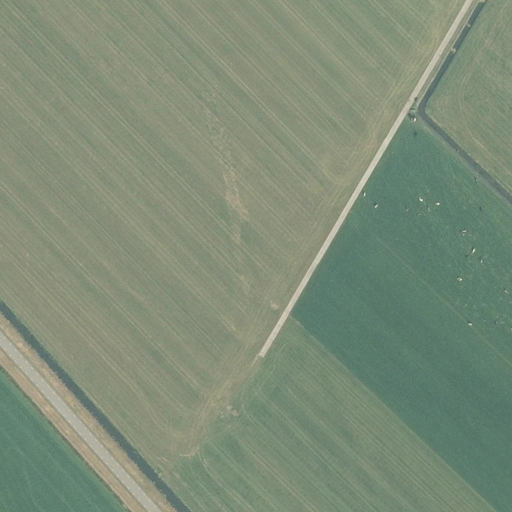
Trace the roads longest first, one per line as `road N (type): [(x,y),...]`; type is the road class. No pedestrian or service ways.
road 1 (track): [(468,0),(258,356)]
road 2 (tertiary): [(153,511),(0,340)]
